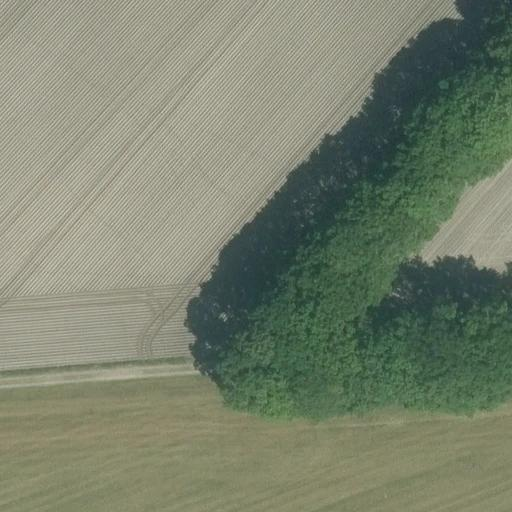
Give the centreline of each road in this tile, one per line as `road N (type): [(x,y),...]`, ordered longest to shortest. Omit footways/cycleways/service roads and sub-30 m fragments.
road 1 (track): [(258,360),(511,67)]
road 2 (track): [(258,360),(0,383)]
road 3 (track): [(511,343),(258,360)]
